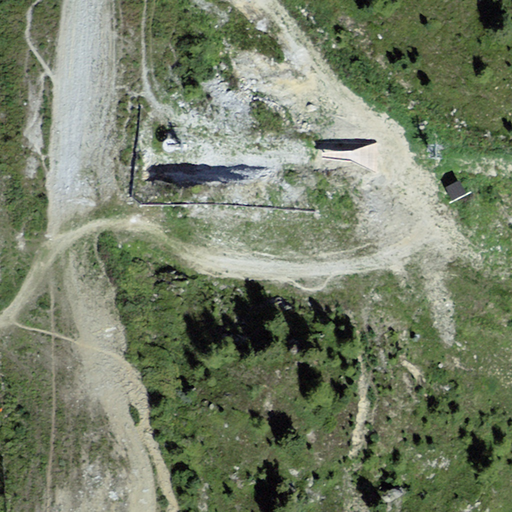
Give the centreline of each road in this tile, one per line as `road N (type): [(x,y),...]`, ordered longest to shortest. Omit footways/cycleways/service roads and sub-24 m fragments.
road 1 (track): [(0,330),(53,247),(95,224),(136,230),(171,251),(280,270),(378,261),(404,229),(402,191),(383,142),(285,21),(256,0)]
road 2 (track): [(146,511),(140,455),(53,247)]
road 3 (track): [(152,0),(149,91),(176,124)]
